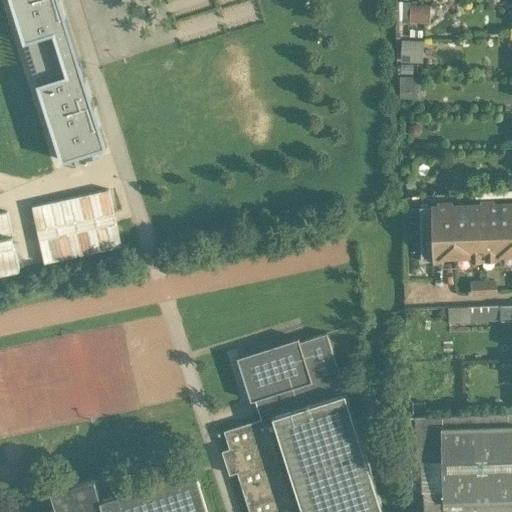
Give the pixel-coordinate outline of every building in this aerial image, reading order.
[(107,145),(61,0),(11,0),(24,40),(27,39),(40,80),(37,81),(62,159),(107,145)] [(429,18),(430,3),(409,2),(409,18),(429,18)] [(399,36),(399,58),(421,59),(422,37),(399,36)] [(399,74),(399,97),(417,97),(417,74),(399,74)] [(39,258),(118,246),(109,188),(30,200),(39,258)] [(511,202),(500,203),(501,257),(501,263),(511,262),(511,202)] [(501,257),(500,203),(468,204),(469,258),(501,257)] [(469,258),(468,204),(420,206),(422,259),(443,259),(443,265),(469,264),(469,258)] [(0,271),(20,267),(10,209),(0,210),(0,271)] [(495,280),(473,281),(473,293),(496,292),(495,280)] [(472,294),(472,302),(492,301),(491,293),(472,294)] [(511,303),(449,306),(449,321),(511,318),(511,303)] [(299,336),(238,355),(252,399),(255,397),(261,417),(346,390),(327,331),(300,340),(299,336)] [(261,417),(225,429),(230,446),(222,449),(230,472),(237,469),(250,511),(383,511),(346,390),(261,417)] [(511,511),(511,411),(441,415),(442,460),(443,490),(424,491),(424,511),(511,511)] [(441,415),(415,416),(416,461),(442,460),(441,415)] [(208,511),(196,469),(102,499),(105,511),(208,511)] [(105,511),(102,499),(96,478),(52,491),(57,509),(46,511),(105,511)]
